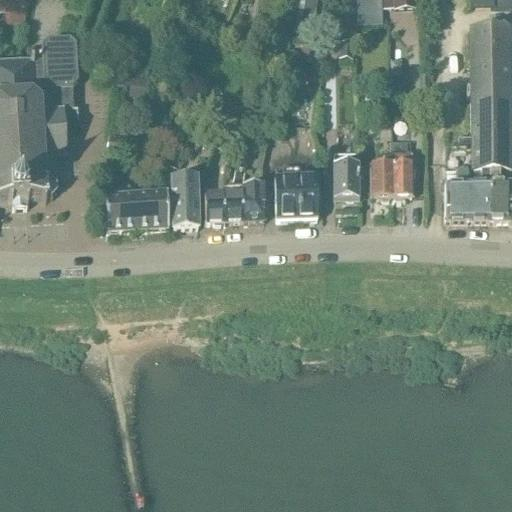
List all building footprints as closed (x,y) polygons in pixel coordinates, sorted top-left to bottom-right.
[(414,0),(392,0),(393,14),(415,13),(414,0)] [(473,0),(473,12),(509,12),(508,0),(473,0)] [(466,177),(488,177),(510,177),(509,36),(469,36),(470,143),(458,143),(458,153),(444,153),(444,178),(466,177)] [(11,208),(11,214),(25,213),(25,207),(27,207),(27,205),(43,204),(43,206),(46,206),(45,204),(46,204),(46,203),(48,203),(51,202),(56,197),(54,163),(66,163),(64,131),(77,130),(77,114),(73,114),(72,94),(78,87),(76,51),(69,44),(47,46),(40,53),(41,67),(33,68),(33,67),(0,68),(0,206),(9,206),(9,208),(11,208)] [(376,79),(376,95),(387,95),(387,79),(376,79)] [(121,101),(149,105),(152,87),(123,83),(121,101)] [(216,138),(243,146),(247,133),(220,124),(216,138)] [(105,158),(125,162),(129,146),(108,141),(105,158)] [(379,205),(382,207),(388,207),(390,204),(391,204),(390,172),(392,172),(392,162),(392,161),(382,162),(383,172),(369,173),(370,205),(379,205)] [(390,172),(391,204),(392,204),(395,207),(400,206),(403,204),(411,203),(410,161),(392,162),(392,172),(390,172)] [(343,203),(346,206),(352,206),(356,203),(357,203),(357,172),(333,172),(333,203),(343,203)] [(444,228),(466,228),(466,177),(444,178),(444,228)] [(466,228),(488,228),(488,177),(466,177),(466,228)] [(510,227),(510,191),(510,177),(488,177),(488,228),(510,228),(510,227)] [(172,198),(173,234),(196,233),(194,185),(171,186),(172,198)] [(274,186),(276,226),(316,225),(314,185),(274,186)] [(241,202),(242,228),(263,227),(262,193),(240,194),(241,202)] [(104,203),(106,238),(168,235),(166,200),(129,202),(129,196),(119,196),(120,202),(104,203)] [(222,203),(223,229),(242,228),(241,202),(222,203)] [(203,204),(204,230),(223,229),(222,203),(203,204)]
